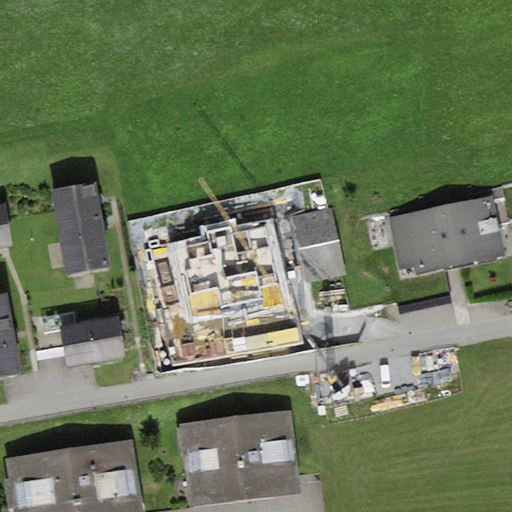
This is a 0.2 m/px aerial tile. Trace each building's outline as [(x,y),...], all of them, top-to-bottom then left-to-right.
[(96,189),(56,197),(70,279),(111,272),(96,189)] [(492,192),(390,217),(407,286),(509,262),(492,192)] [(0,211),(0,253),(13,252),(7,211),(0,211)] [(333,211),(296,218),(308,285),(346,278),(333,211)] [(256,232),(178,246),(189,307),(267,293),(256,232)] [(9,297),(0,299),(0,379),(24,375),(9,297)] [(119,321),(65,329),(71,370),(125,362),(119,321)] [(294,417),(183,431),(193,511),(200,511),(304,500),(294,417)] [(142,511),(133,446),(9,464),(16,511),(142,511)]
